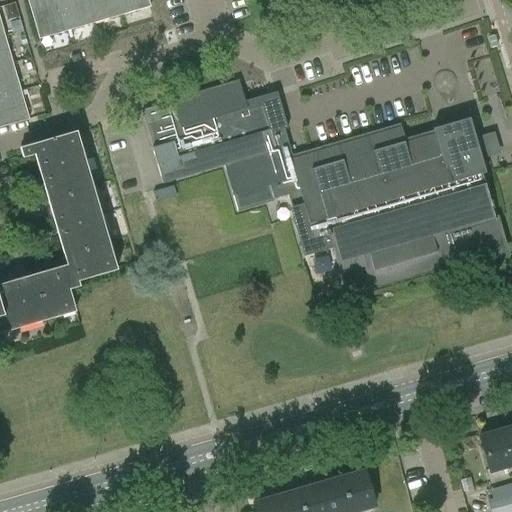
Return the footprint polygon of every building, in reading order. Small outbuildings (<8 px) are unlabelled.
[(66,31),(57,0),(26,0),(38,39),(66,31)] [(57,0),(66,31),(94,23),(87,0),(57,0)] [(87,0),(94,23),(121,15),(117,0),(87,0)] [(117,0),(121,15),(150,7),(147,0),(117,0)] [(266,0),(270,10),(301,0),(336,0),(340,9),(366,0),(266,0)] [(4,36),(0,37),(0,67),(12,64),(4,36)] [(12,64),(0,67),(0,96),(20,91),(12,64)] [(146,126),(152,147),(151,148),(161,184),(223,166),(236,212),(273,201),(273,199),(287,195),(288,195),(272,141),(286,137),(274,96),(245,104),(238,80),(170,100),(175,117),(146,126)] [(20,91),(0,96),(0,127),(28,119),(20,91)] [(474,153),(444,162),(435,132),(404,141),(400,126),(292,157),(286,137),(272,141),(288,195),(287,195),(294,220),(303,253),(330,246),(345,296),(456,263),(447,233),(493,220),(474,153)] [(116,270),(76,131),(36,143),(76,281),(116,270)] [(478,133),(480,156),(499,153),(496,131),(478,133)] [(0,332),(5,331),(4,326),(30,318),(31,323),(60,315),(58,310),(71,307),(72,312),(74,311),(62,271),(0,288),(0,332)] [(511,425),(501,429),(511,464),(511,425)] [(511,464),(501,429),(479,436),(490,471),(511,464)] [(363,470),(340,476),(350,511),(354,511),(374,506),(363,470)] [(325,511),(350,511),(340,476),(318,483),(325,511)] [(325,511),(318,483),(294,490),(300,511),(325,511)] [(276,511),(300,511),(294,490),(272,497),(276,511)] [(511,511),(511,493),(487,500),(490,511),(511,511)] [(276,511),(272,497),(252,502),(254,511),(276,511)]
